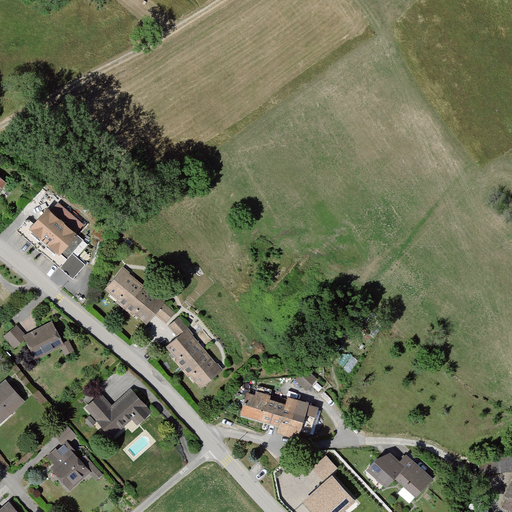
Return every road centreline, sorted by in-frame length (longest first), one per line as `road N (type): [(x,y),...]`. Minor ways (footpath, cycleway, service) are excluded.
road 1 (unclassified): [(0,247),(144,369),(214,447)]
road 2 (track): [(0,128),(222,0)]
